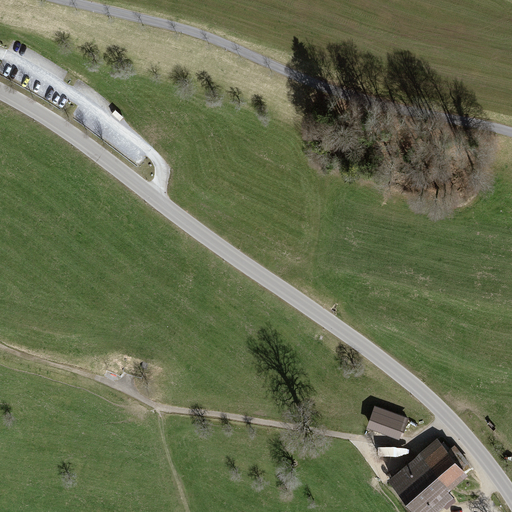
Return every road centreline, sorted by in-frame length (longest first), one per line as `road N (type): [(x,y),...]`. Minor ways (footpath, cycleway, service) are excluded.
road 1 (tertiary): [(0,91),(410,379),(511,496)]
road 2 (unclassified): [(62,0),(221,40),(336,92),(511,131)]
road 3 (track): [(161,408),(345,432),(397,464),(447,420)]
road 4 (track): [(161,408),(0,345)]
